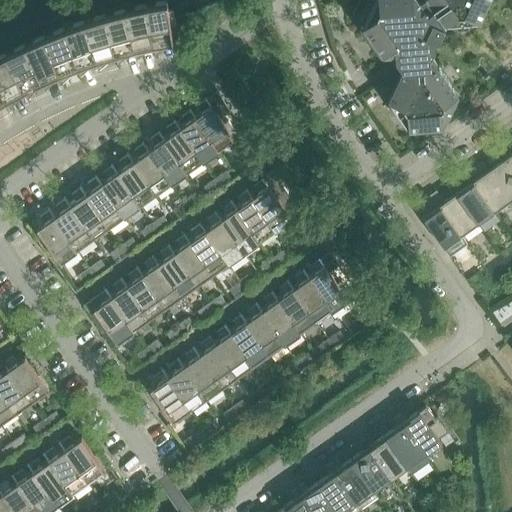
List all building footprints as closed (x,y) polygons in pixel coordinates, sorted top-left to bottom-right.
[(147,6),(145,6),(153,45),(154,47),(155,52),(156,53),(169,44),(174,43),(174,41),(171,25),(176,24),(173,8),(168,9),(167,3),(167,0),(155,2),(156,5),(147,6)] [(398,61),(404,69),(389,100),(409,128),(443,125),(458,94),(430,55),(445,24),(479,21),(488,0),(351,0),(350,4),(356,6),(351,18),(380,59),(396,58),(398,61)] [(126,11),(125,11),(134,50),(134,51),(135,51),(136,57),(137,57),(150,48),(154,47),(153,45),(145,6),(147,6),(146,4),(134,7),(135,9),(126,11)] [(105,16),(104,16),(115,55),(115,56),(116,56),(118,62),(130,52),(134,51),(134,50),(125,11),(126,11),(125,9),(113,12),(114,14),(105,16)] [(93,18),(93,20),(85,22),(84,23),(96,61),(97,62),(99,67),(112,58),(115,56),(115,55),(104,16),(105,16),(105,14),(93,18)] [(73,24),(73,26),(65,29),(64,30),(78,67),(78,69),(79,69),(80,74),(81,74),(93,64),(97,62),(96,61),(84,23),(85,22),(84,20),(73,24)] [(45,37),(44,38),(59,74),(60,76),(62,81),(63,81),(74,70),(78,69),(78,67),(64,30),(65,29),(64,27),(53,32),(53,34),(45,37)] [(44,35),(33,40),(34,42),(26,46),(24,46),(41,82),(41,84),(42,84),(45,89),(56,78),(60,76),(59,74),(44,38),(45,37),(44,35)] [(13,49),(14,51),(6,55),(5,56),(23,91),(24,93),(25,92),(27,97),(28,97),(38,86),(41,84),(41,82),(24,46),(26,46),(25,44),(13,49)] [(23,91),(5,56),(6,55),(5,53),(0,56),(0,90),(5,100),(7,102),(10,107),(20,95),(24,93),(23,91)] [(205,98),(206,99),(197,105),(202,112),(196,116),(195,116),(219,150),(234,139),(235,140),(236,139),(234,137),(238,134),(228,120),(224,123),(221,118),(230,111),(217,91),(207,98),(206,97),(205,98)] [(371,93),(365,97),(369,103),(375,99),(371,93)] [(181,116),(186,123),(180,127),(179,127),(203,161),(219,150),(195,116),(196,116),(191,108),(189,109),(190,110),(181,116)] [(165,138),(163,138),(187,172),(203,161),(179,127),(180,127),(175,119),(173,120),(174,121),(166,127),(170,134),(165,138)] [(149,149),(148,150),(172,183),(187,172),(163,138),(165,138),(159,130),(158,131),(159,132),(150,138),(155,145),(149,149)] [(142,142),(143,143),(134,149),(139,156),(133,160),(132,161),(156,194),(172,183),(148,150),(149,149),(143,141),(142,142)] [(503,143),(494,149),(494,150),(498,155),(507,149),(503,143)] [(502,161),(490,169),(511,199),(511,198),(511,165),(506,157),(511,154),(507,149),(498,155),(502,161)] [(126,153),(127,154),(119,160),(123,167),(118,171),(116,172),(140,205),(156,194),(132,161),(133,160),(128,152),(126,153)] [(246,156),(235,164),(241,173),(253,165),(246,156)] [(102,182),(101,183),(125,216),(140,205),(116,172),(118,171),(112,163),(111,164),(112,165),(103,171),(108,178),(102,182)] [(470,166),(461,173),(465,179),(474,172),(470,167),(470,166)] [(478,178),(473,181),(495,211),(511,199),(490,169),(478,178)] [(226,170),(215,178),(221,187),(233,179),(226,170)] [(262,179),(254,185),(258,192),(253,196),(251,197),(275,230),(291,219),(291,220),(293,219),(292,218),(301,212),(278,179),(273,171),(263,178),(263,177),(261,178),(262,179)] [(468,184),(456,193),(478,223),(495,211),(473,181),(478,178),(474,172),(465,179),(468,184)] [(87,183),(92,189),(86,193),(85,194),(109,228),(125,216),(101,183),(102,182),(96,174),(95,175),(96,176),(87,183)] [(215,178),(203,186),(210,195),(221,187),(215,178)] [(80,188),(72,194),(76,200),(71,204),(69,205),(93,239),(109,228),(85,194),(86,193),(81,185),(79,186),(80,188)] [(237,207),(236,208),(260,241),(275,230),(251,197),(253,196),(247,188),(246,189),(247,190),(238,196),(243,203),(237,207)] [(436,190),(427,197),(431,202),(441,196),(437,190),(436,190)] [(183,200),(190,209),(201,201),(195,192),(183,200)] [(444,201),(440,204),(461,235),(478,223),(456,193),(444,201)] [(56,205),(61,211),(55,215),(54,216),(77,250),(93,239),(69,205),(71,204),(65,196),(64,197),(65,199),(56,205)] [(435,208),(422,217),(444,247),(461,235),(440,204),(444,201),(441,196),(431,202),(435,208)] [(222,207),(227,214),(221,218),(220,219),(244,252),(260,241),(236,208),(237,207),(232,199),(230,200),(231,201),(222,207)] [(183,200),(172,208),(178,217),(190,209),(183,200)] [(37,228),(50,246),(46,249),(56,262),(60,260),(62,262),(63,261),(62,260),(77,250),(54,216),(55,215),(49,208),(48,209),(49,210),(40,216),(45,222),(37,228)] [(206,229),(204,230),(228,263),(244,252),(220,219),(221,218),(216,210),(214,211),(215,212),(207,218),(211,225),(206,229)] [(152,222),(159,231),(170,223),(163,214),(152,222)] [(199,222),(200,223),(191,229),(196,236),(190,240),(188,241),(212,274),(228,263),(204,230),(206,229),(200,221),(199,222)] [(152,222),(141,230),(147,239),(159,231),(152,222)] [(175,240),(180,247),(174,251),(173,252),(197,286),(212,274),(188,241),(190,240),(184,232),(183,233),(184,234),(175,240)] [(121,244),(127,254),(139,245),(132,236),(121,244)] [(303,236),(291,244),(298,253),(309,245),(303,236)] [(159,262),(157,263),(181,297),(197,286),(173,252),(174,251),(169,243),(167,244),(168,245),(160,252),(164,258),(159,262)] [(121,244),(109,252),(116,262),(127,254),(121,244)] [(283,250),(271,258),(278,267),(289,259),(283,250)] [(319,257),(318,258),(319,259),(310,265),(315,272),(309,276),(308,276),(332,310),(347,299),(348,300),(349,299),(347,297),(351,294),(341,280),(338,283),(329,270),(338,263),(329,250),(319,257)] [(152,255),(153,257),(144,263),(149,269),(143,273),(141,274),(165,308),(181,297),(157,263),(159,262),(153,254),(152,255)] [(271,258),(260,266),(266,275),(278,267),(271,258)] [(89,267),(96,276),(107,268),(101,259),(89,267)] [(127,284),(126,285),(150,319),(165,308),(141,274),(143,273),(137,265),(136,266),(137,268),(128,274),(133,280),(127,284)] [(89,267),(78,275),(84,284),(96,276),(89,267)] [(303,270),(295,276),(299,283),(294,287),(293,287),(316,321),(332,310),(308,276),(309,276),(304,268),(302,269),(303,270)] [(240,280),(246,289),(258,281),(251,272),(240,280)] [(120,277),(121,279),(113,285),(117,291),(111,295),(110,296),(134,330),(150,319),(126,285),(127,284),(122,276),(120,277)] [(288,279),(287,280),(287,281),(279,287),(284,294),(278,298),(277,298),(300,332),(316,321),(293,287),(294,287),(288,279)] [(240,280),(229,288),(235,297),(246,289),(240,280)] [(105,289),(105,290),(97,296),(102,302),(94,308),(89,311),(102,330),(103,329),(112,342),(116,340),(118,342),(119,342),(119,341),(134,330),(110,296),(111,295),(106,287),(105,289)] [(272,290),(271,291),(272,292),(263,298),(268,305),(262,309),(261,309),(285,343),(300,332),(277,298),(278,298),(272,290)] [(220,294),(209,302),(215,311),(227,303),(220,294)] [(257,301),(255,302),(256,303),(248,309),(252,316),(246,320),(246,321),(269,354),(285,343),(261,309),(262,309),(257,301)] [(209,302),(197,310),(204,319),(215,311),(209,302)] [(241,312),(240,313),(240,314),(232,320),(236,327),(231,331),(230,332),(253,365),(269,354),(246,321),(246,320),(241,312)] [(189,316),(177,324),(184,333),(195,325),(189,316)] [(359,316),(348,324),(354,333),(366,325),(359,316)] [(224,324),(225,326),(216,332),(221,338),(215,342),(214,343),(238,377),(253,365),(230,332),(231,331),(225,323),(224,324)] [(177,324),(166,332),(172,341),(184,333),(177,324)] [(339,330),(328,338),(334,347),(346,339),(339,330)] [(201,343),(205,349),(199,353),(198,354),(222,388),(238,377),(214,343),(215,342),(210,334),(208,335),(209,337),(201,343)] [(146,347),(152,356),(164,348),(157,338),(146,347)] [(328,338),(317,346),(323,355),(334,347),(328,338)] [(185,354),(189,360),(184,364),(183,365),(206,399),(222,388),(198,354),(199,353),(194,345),(192,346),(193,348),(185,354)] [(146,347),(135,355),(141,364),(152,356),(146,347)] [(297,360),(303,369),(314,361),(308,352),(297,360)] [(3,360),(2,361),(8,369),(9,368),(32,402),(48,391),(48,392),(50,391),(48,388),(52,385),(42,372),(38,375),(25,356),(17,362),(13,355),(4,361),(3,360)] [(178,356),(177,357),(178,359),(169,365),(174,371),(168,375),(167,376),(191,410),(206,399),(183,365),(184,364),(178,356)] [(297,360),(285,368),(292,377),(303,369),(297,360)] [(0,388),(17,413),(32,402),(9,368),(8,369),(2,373),(0,370),(0,388)] [(150,388),(163,406),(159,409),(169,422),(173,420),(175,422),(176,422),(175,421),(191,410),(167,376),(168,375),(163,368),(161,369),(162,370),(153,376),(158,382),(150,388)] [(265,382),(272,391),(283,383),(277,374),(265,382)] [(265,382),(254,390),(260,399),(272,391),(265,382)] [(0,422),(1,424),(17,413),(0,388),(0,422)] [(234,404),(240,414),(252,405),(245,396),(234,404)] [(234,404),(222,412),(229,422),(240,414),(234,404)] [(417,410),(407,418),(404,414),(398,418),(424,454),(442,442),(438,437),(448,431),(438,417),(436,418),(426,404),(417,410)] [(56,410),(44,418),(51,427),(62,419),(56,410)] [(44,418),(33,426),(39,435),(51,427),(44,418)] [(202,427),(209,436),(220,428),(214,418),(202,427)] [(398,418),(393,422),(395,426),(385,434),(408,466),(413,473),(430,461),(424,454),(398,418)] [(202,427),(191,435),(197,444),(209,436),(202,427)] [(13,440),(19,450),(31,442),(24,432),(13,440)] [(371,437),(365,441),(391,478),(408,466),(385,434),(374,441),(371,437)] [(104,468),(108,465),(99,452),(95,455),(82,436),(74,442),(69,435),(61,441),(60,440),(58,441),(64,449),(65,448),(89,482),(104,471),(105,472),(106,471),(104,468)] [(13,440),(2,448),(8,458),(19,450),(13,440)] [(362,449),(351,457),(374,489),(391,478),(365,441),(359,445),(362,449)] [(44,451),(43,452),(48,460),(49,459),(73,493),(89,482),(65,448),(64,449),(58,453),(54,446),(45,452),(44,451)] [(49,459),(48,460),(42,464),(38,457),(29,463),(28,462),(27,463),(33,471),(34,470),(57,504),(73,493),(49,459)] [(338,461),(332,465),(362,508),(379,496),(374,489),(351,457),(341,465),(338,461)] [(326,469),(329,473),(318,481),(340,511),(356,511),(362,508),(332,465),(326,469)] [(13,473),(11,474),(17,482),(18,481),(39,511),(45,511),(57,504),(34,470),(33,471),(27,475),(22,468),(14,474),(13,473)] [(453,475),(445,480),(449,486),(457,481),(453,475)] [(0,491),(1,493),(2,492),(16,511),(39,511),(18,481),(17,482),(11,486),(7,480),(0,484),(0,491)] [(304,484),(299,488),(315,511),(340,511),(318,481),(307,488),(304,484)] [(293,493),(295,497),(285,504),(290,511),(315,511),(299,488),(293,493)] [(101,498),(107,507),(119,499),(112,490),(101,498)] [(16,511),(2,492),(1,493),(0,493),(0,511),(16,511)] [(101,498),(89,506),(93,511),(100,511),(107,507),(101,498)]
